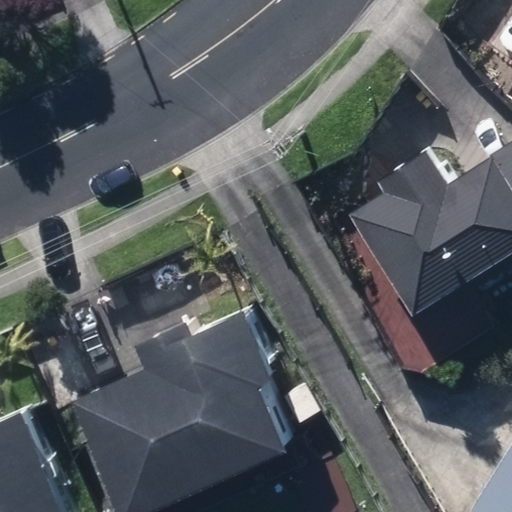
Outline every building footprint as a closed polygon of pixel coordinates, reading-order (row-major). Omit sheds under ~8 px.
[(481,68),(499,83),(511,67),(511,66),(493,52),(481,68)] [(511,134),(441,176),(422,144),(373,174),(382,189),(346,209),(405,309),(509,249),(511,254),(511,134)] [(280,365),(297,358),(267,294),(218,318),(211,303),(153,330),(163,351),(91,384),(147,501),(308,425),(280,365)] [(0,511),(95,511),(50,408),(44,395),(0,413),(0,511)] [(511,511),(511,431),(465,507),(472,511),(511,511)]
